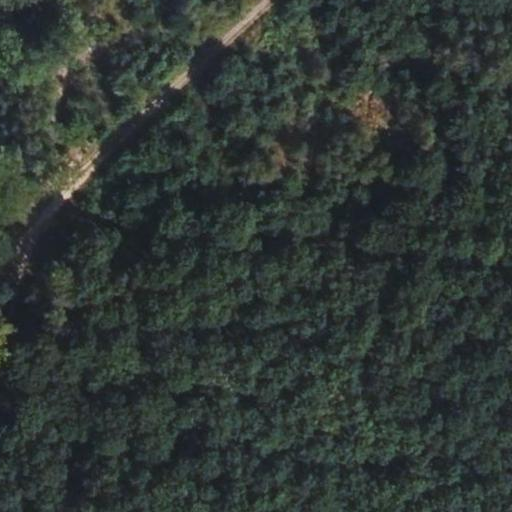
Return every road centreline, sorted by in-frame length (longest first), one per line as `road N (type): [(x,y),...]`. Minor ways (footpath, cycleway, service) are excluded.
road 1 (track): [(13,250),(51,225),(511,264)]
road 2 (track): [(273,0),(13,250)]
road 3 (track): [(13,250),(134,511)]
road 4 (track): [(426,0),(511,134)]
